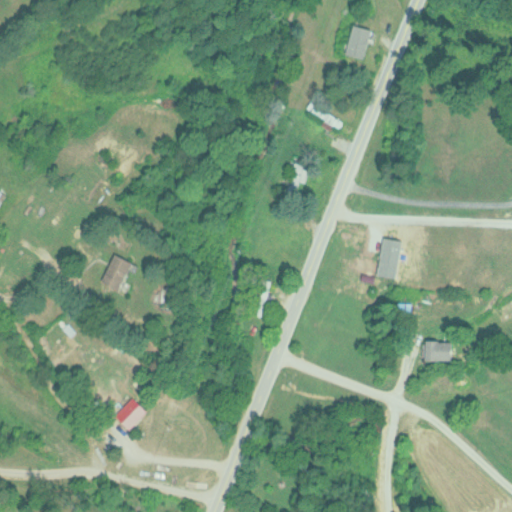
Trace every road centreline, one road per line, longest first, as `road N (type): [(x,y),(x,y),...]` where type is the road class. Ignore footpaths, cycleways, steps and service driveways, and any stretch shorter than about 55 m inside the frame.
road 1 (residential): [(212,511),(416,0)]
road 2 (track): [(0,300),(104,473)]
